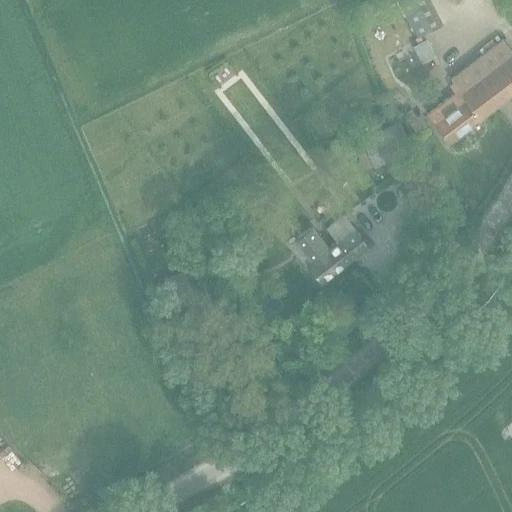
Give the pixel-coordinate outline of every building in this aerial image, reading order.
[(397,0),(415,36),(442,22),(430,0),(397,0)] [(447,142),(511,91),(511,55),(499,38),(448,77),(457,88),(424,113),(447,142)] [(402,114),(416,132),(428,122),(420,112),(415,116),(409,108),(402,114)] [(398,120),(360,139),(374,167),(412,147),(398,120)] [(320,281),(367,245),(348,220),(332,232),(338,239),(326,248),(309,227),(293,239),(309,261),(306,264),(320,281)] [(161,279),(173,309),(194,301),(182,270),(161,279)]
